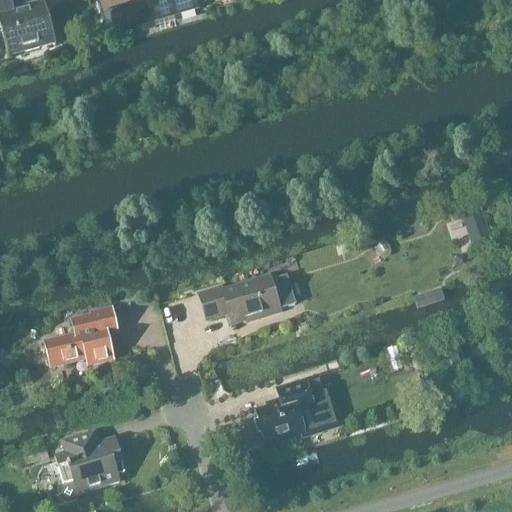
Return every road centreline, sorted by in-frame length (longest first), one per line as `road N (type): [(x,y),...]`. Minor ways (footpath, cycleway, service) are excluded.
road 1 (residential): [(365,511),(511,470)]
road 2 (residential): [(221,511),(177,386)]
